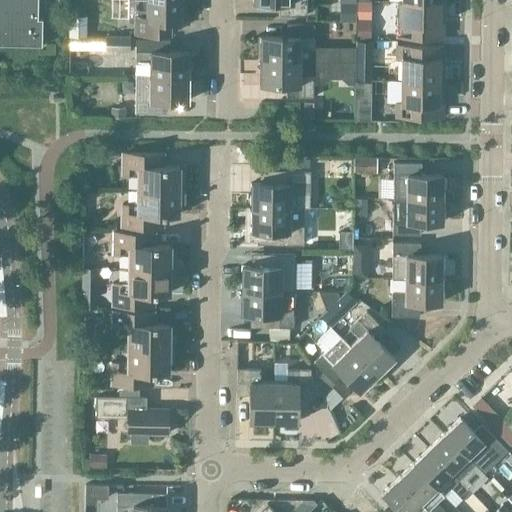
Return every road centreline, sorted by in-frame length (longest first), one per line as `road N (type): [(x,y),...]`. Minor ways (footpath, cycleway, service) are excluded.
road 1 (residential): [(209,470),(345,468),(495,323)]
road 2 (residential): [(209,470),(208,256),(216,246),(218,155),(238,155)]
road 3 (residential): [(495,323),(487,293),(491,0)]
road 4 (tertiary): [(0,440),(13,379),(9,264),(0,253)]
road 5 (residential): [(222,0),(227,110),(244,111)]
